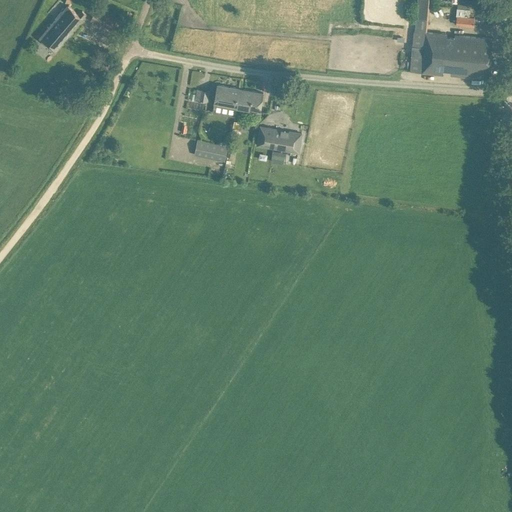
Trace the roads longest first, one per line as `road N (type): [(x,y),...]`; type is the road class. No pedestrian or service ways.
road 1 (unclassified): [(509,93),(264,73),(145,53),(129,47),(149,0)]
road 2 (track): [(0,256),(100,116),(129,47)]
